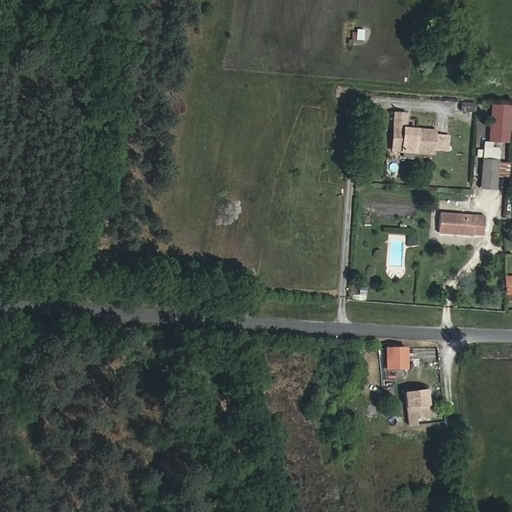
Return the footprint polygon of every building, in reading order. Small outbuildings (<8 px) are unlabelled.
[(354,40),(363,41),(364,29),(355,29),(354,40)] [(460,102),(460,112),(473,113),(474,103),(460,102)] [(433,154),(435,131),(405,129),(406,114),(395,113),(394,129),(396,129),(396,133),(393,135),(392,151),(433,154)] [(498,163),(500,124),(486,122),(483,162),(498,163)] [(497,176),(498,163),(483,162),(481,186),(496,188),(497,176)] [(507,177),(508,164),(498,163),(497,176),(507,177)] [(412,199),(374,199),(374,210),(394,210),(394,215),(412,215),(412,199)] [(483,235),(484,217),(440,214),(438,233),(465,235),(473,235),(473,234),(483,235)] [(400,269),(403,245),(390,244),(388,268),(400,269)] [(503,295),(511,295),(511,276),(503,276),(503,295)] [(407,369),(406,348),(386,349),(386,352),(386,361),(387,369),(407,369)] [(378,361),(377,352),(359,351),(359,365),(378,366),(378,361)] [(386,361),(386,352),(377,352),(378,361),(386,361)] [(428,369),(438,368),(437,361),(427,363),(428,369)] [(430,416),(427,390),(405,393),(409,426),(416,425),(415,418),(430,416)]
